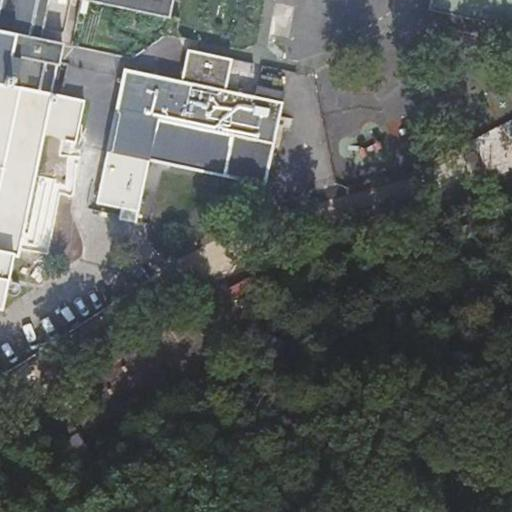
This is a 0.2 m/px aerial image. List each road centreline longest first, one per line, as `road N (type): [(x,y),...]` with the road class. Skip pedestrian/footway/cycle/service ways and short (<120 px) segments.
road 1 (residential): [(511,131),(162,291)]
road 2 (track): [(211,268),(211,303),(187,342),(3,445)]
